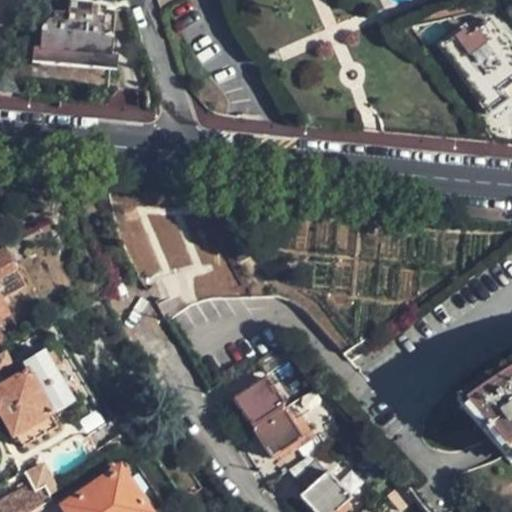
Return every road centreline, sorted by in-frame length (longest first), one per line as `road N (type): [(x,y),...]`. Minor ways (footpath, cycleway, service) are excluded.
road 1 (tertiary): [(174,148),(511,181)]
road 2 (residential): [(277,511),(138,307)]
road 3 (tertiary): [(0,134),(174,148)]
road 4 (residential): [(174,148),(166,72),(144,0)]
